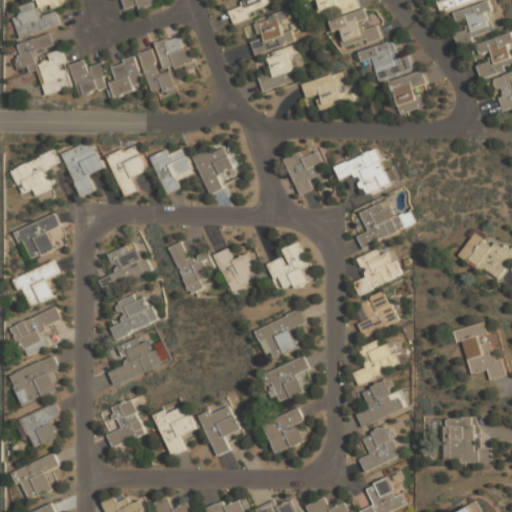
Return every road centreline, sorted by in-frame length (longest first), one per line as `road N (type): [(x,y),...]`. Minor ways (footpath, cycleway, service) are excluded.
road 1 (residential): [(87,478),(341,476),(337,214),(279,215)]
road 2 (residential): [(279,215),(86,211),(87,511)]
road 3 (residential): [(253,117),(383,126),(474,121),(452,57),(400,0)]
road 4 (residential): [(0,120),(253,117)]
road 5 (residential): [(189,0),(222,80),(253,117)]
road 6 (residential): [(190,3),(150,24),(107,30),(94,0)]
